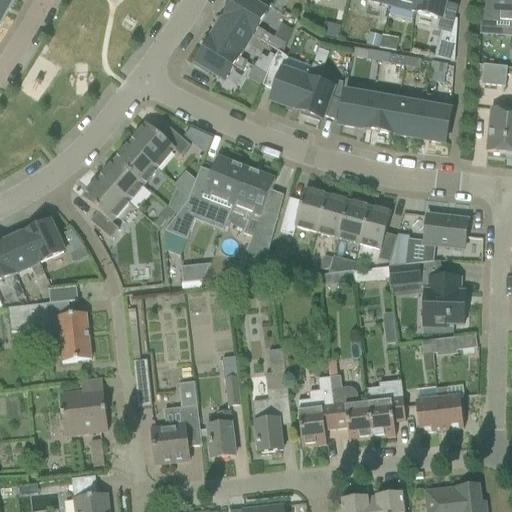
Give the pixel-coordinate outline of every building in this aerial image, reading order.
[(0,0),(0,16),(4,19),(14,0),(0,0)] [(231,9),(224,20),(260,43),(265,35),(257,30),(266,15),(250,5),(251,3),(246,0),(233,0),(229,8),(231,9)] [(285,0),(277,0),(273,8),(281,12),(287,1),(285,0)] [(362,0),(362,2),(389,9),(390,0),(362,0)] [(390,0),(389,9),(414,15),(418,0),(390,0)] [(418,0),(414,15),(439,22),(436,33),(450,36),(457,9),(445,5),(446,0),(418,0)] [(511,0),(493,0),(492,24),(511,25),(511,0)] [(224,20),(210,43),(246,65),(238,60),(252,39),(260,43),(224,20)] [(369,35),(366,47),(378,50),(381,38),(369,35)] [(383,38),(381,51),(395,53),(397,41),(383,38)] [(273,40),(268,48),(278,54),(281,50),(284,51),(285,46),(274,39),(273,40)] [(246,65),(210,43),(203,54),(201,53),(192,67),(206,75),(207,73),(224,83),(233,68),(241,73),(246,65)] [(367,63),(368,54),(352,51),(350,60),(367,63)] [(307,82),(296,113),(306,117),(305,119),(319,124),(320,122),(322,122),(333,91),(318,86),(323,70),(328,55),(318,52),(313,67),(312,67),(306,82),(307,82)] [(272,61),(271,64),(283,69),(286,60),(285,59),(278,54),(275,58),(272,61)] [(403,69),(405,60),(390,57),(388,67),(403,69)] [(403,69),(419,72),(420,63),(405,60),(403,69)] [(266,78),(262,89),(274,94),(270,104),(296,113),(307,82),(306,82),(281,73),(283,69),(271,64),(266,78)] [(431,64),(427,83),(444,86),(444,83),(447,67),(431,64)] [(483,67),(481,86),(504,89),(506,69),(483,67)] [(253,70),(247,80),(262,89),(266,78),(253,70)] [(344,96),(339,128),(365,132),(371,100),(344,96)] [(371,100),(365,132),(391,137),(397,105),(371,100)] [(397,105),(391,137),(417,142),(423,109),(397,105)] [(423,109),(417,142),(444,146),(450,114),(423,109)] [(511,112),(491,110),(488,134),(486,154),(504,156),(505,160),(511,160),(511,112)] [(146,127),(128,148),(157,172),(174,153),(180,159),(189,148),(169,131),(161,140),(146,127)] [(185,142),(208,154),(214,141),(192,129),(185,142)] [(128,148),(114,164),(143,189),(157,172),(128,148)] [(228,220),(232,209),(246,172),(217,160),(205,192),(193,188),(187,204),(164,234),(186,243),(199,209),(228,220)] [(114,164),(100,181),(129,206),(143,189),(114,164)] [(246,172),(232,209),(247,215),(244,223),(247,225),(242,237),(251,240),(243,261),(263,269),(278,217),(264,211),(275,183),(246,172)] [(185,174),(175,187),(189,199),(195,183),(185,174)] [(89,224),(95,229),(110,241),(118,232),(111,226),(129,206),(100,181),(82,201),(98,215),(89,224)] [(294,230),(315,236),(326,199),(304,193),(299,213),(287,210),(280,235),(292,238),(294,230)] [(326,199),(315,236),(337,242),(347,205),(326,199)] [(347,205),(337,242),(359,248),(369,211),(347,205)] [(154,227),(160,232),(172,215),(167,211),(154,227)] [(369,211),(359,248),(380,254),(378,262),(389,265),(396,240),(385,237),(390,217),(369,211)] [(466,223),(426,219),(423,247),(463,251),(466,223)] [(37,231),(25,237),(38,267),(39,266),(63,255),(55,238),(57,237),(50,222),(36,229),(37,231)] [(71,232),(60,238),(70,258),(84,251),(71,232)] [(2,247),(1,248),(14,278),(31,270),(35,279),(43,275),(39,266),(38,267),(25,237),(13,242),(12,240),(1,245),(2,247)] [(396,240),(389,265),(388,270),(405,268),(409,239),(397,237),(396,240)] [(273,264),(285,267),(289,250),(277,247),(273,264)] [(0,284),(14,278),(1,248),(0,248),(0,284)] [(323,259),(319,273),(328,272),(331,261),(323,259)] [(336,272),(338,262),(332,260),(329,271),(336,272)] [(418,266),(405,268),(388,270),(389,282),(390,288),(420,285),(418,266)] [(202,284),(209,267),(181,270),(182,286),(202,284)] [(388,270),(375,272),(376,283),(389,282),(388,270)] [(352,274),(335,276),(336,287),(353,285),(352,274)] [(288,281),(289,294),(302,293),(301,280),(288,281)] [(459,295),(460,281),(428,280),(428,294),(424,294),(422,329),(445,330),(445,327),(463,327),(464,307),(460,307),(460,295),(459,295)] [(76,289),(49,292),(50,306),(77,303),(76,289)] [(47,321),(45,306),(7,310),(10,335),(45,331),(46,336),(58,335),(61,366),(90,363),(85,317),(47,321)] [(395,336),(394,326),(384,327),(385,337),(395,336)] [(436,343),(438,360),(457,357),(455,341),(436,343)] [(421,344),(425,374),(434,373),(432,355),(436,355),(435,343),(421,344)] [(234,360),(221,361),(224,381),(227,409),(240,408),(236,380),(234,360)] [(267,401),(252,404),(258,456),(282,453),(279,428),(291,427),(282,360),(268,362),(270,375),(264,376),(267,401)] [(285,364),(287,383),(297,382),(295,363),(285,364)] [(147,376),(133,378),(137,411),(151,410),(147,376)] [(339,378),(329,379),(335,432),(347,431),(348,445),(372,442),(367,406),(360,406),(359,397),(356,393),(353,391),(349,390),(345,389),(340,390),(339,378)] [(308,401),(296,403),(302,451),(326,448),(324,433),(335,432),(329,379),(317,381),(319,393),(308,394),(308,401)] [(63,398),(67,438),(107,433),(101,381),(81,384),(82,396),(63,398)] [(368,406),(367,406),(372,442),(395,440),(393,425),(405,424),(402,404),(400,383),(379,385),(379,390),(367,391),(368,406)] [(446,391),(436,392),(437,402),(441,434),(463,432),(459,400),(447,401),(446,391)] [(417,404),(415,405),(416,417),(419,437),(441,434),(437,402),(417,404)] [(183,428),(171,430),(151,432),(155,468),(188,464),(187,450),(201,448),(196,409),(181,411),(183,428)] [(207,429),(208,441),(211,461),(234,459),(230,427),(229,415),(217,417),(219,428),(207,429)] [(100,443),(90,444),(93,471),(103,469),(100,443)] [(108,511),(106,497),(96,498),(94,479),(71,482),(73,501),(72,501),(73,511),(108,511)] [(424,495),(426,511),(485,511),(485,505),(481,506),(478,488),(453,491),(453,495),(444,496),(443,492),(424,495)] [(375,499),(376,511),(402,511),(401,496),(375,499)] [(368,511),(367,499),(341,503),(341,508),(332,509),(332,511),(368,511)]
